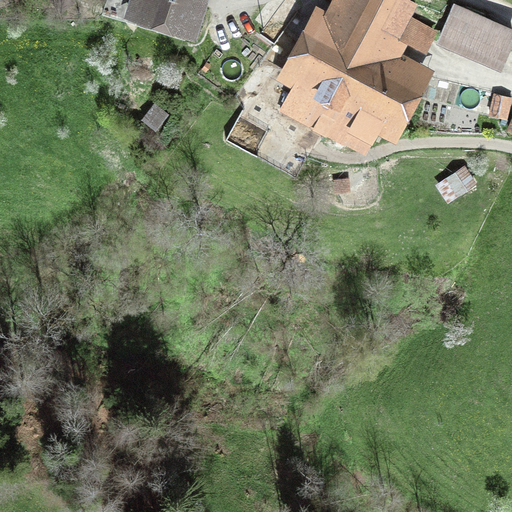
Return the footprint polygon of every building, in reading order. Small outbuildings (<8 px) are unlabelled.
[(52,0),(61,9),(71,0),(52,0)] [(185,37),(196,0),(132,0),(128,11),(140,15),(137,22),(185,37)] [(422,77),(383,56),(395,35),(379,26),(389,8),(393,0),(331,0),(340,5),(328,27),(312,19),(284,71),(299,79),(282,109),(345,144),(348,138),(366,148),(381,121),(394,128),(422,77)] [(421,49),(430,31),(389,8),(379,26),(395,35),(421,49)] [(454,10),(439,43),(497,68),(511,35),(454,10)] [(167,118),(154,108),(141,123),(154,133),(167,118)] [(336,172),(341,189),(365,182),(360,165),(336,172)] [(464,170),(438,188),(447,200),(472,182),(464,170)]
